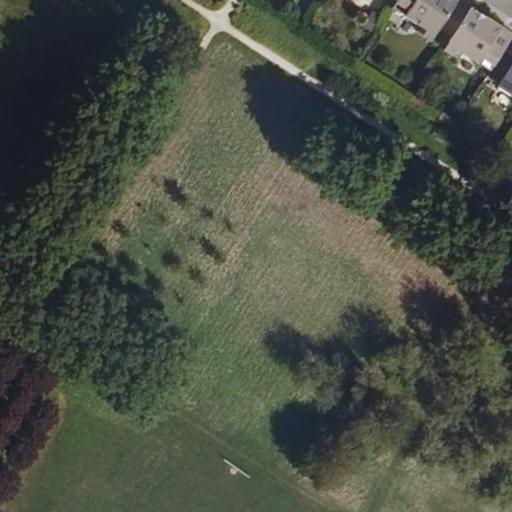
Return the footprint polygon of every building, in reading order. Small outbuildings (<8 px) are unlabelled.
[(396,0),(395,3),(407,11),(403,16),(419,27),(415,33),(428,42),(437,28),(444,18),(447,13),(453,5),(456,0),(396,0)] [(453,5),(447,13),(462,22),(467,14),(453,5)] [(500,26),(471,7),(467,14),(462,22),(452,37),(443,52),(455,59),(458,53),(476,65),(480,59),(493,68),(509,42),(497,33),(500,26)] [(452,37),(462,22),(447,13),(444,18),(437,28),(452,37)] [(511,33),(500,26),(497,33),(509,42),(511,37),(511,33)] [(511,64),(504,59),(492,78),(500,83),(497,87),(511,96),(511,64)]
